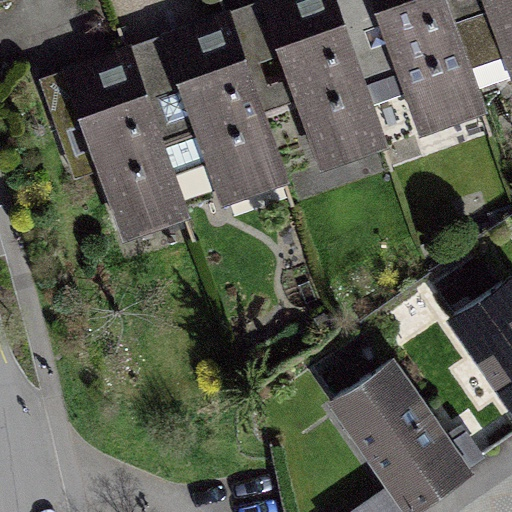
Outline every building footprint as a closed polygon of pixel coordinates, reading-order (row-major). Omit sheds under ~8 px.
[(276,0),(265,4),(327,179),(393,155),(336,0),(276,0)] [(377,0),(428,139),(493,116),(451,0),(377,0)] [(511,0),(487,0),(511,68),(511,0)] [(195,27),(166,37),(229,212),(294,188),(231,14),(195,27)] [(98,62),(64,74),(127,248),(192,225),(130,50),(98,62)] [(511,285),(509,281),(448,326),(511,410),(511,285)] [(384,362),(323,407),(402,511),(416,511),(438,496),(468,474),(384,362)]
